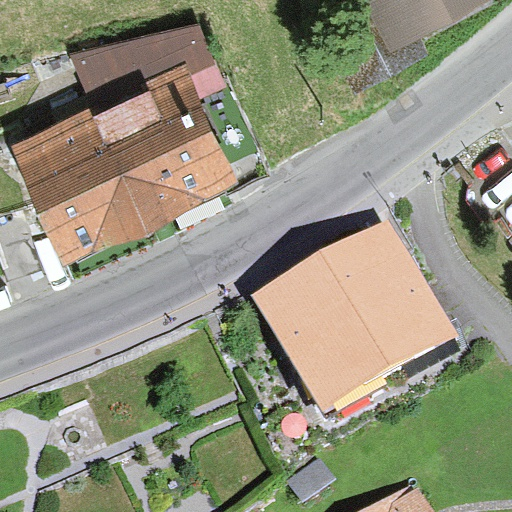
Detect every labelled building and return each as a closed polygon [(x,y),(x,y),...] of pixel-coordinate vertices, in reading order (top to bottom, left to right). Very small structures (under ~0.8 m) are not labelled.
[(347,0),(314,19),(352,87),(423,47),(411,25),(456,0),(347,0)] [(195,20),(65,48),(87,97),(6,134),(62,262),(241,184),(202,94),(225,84),(195,20)] [(39,267),(18,210),(0,216),(0,269),(4,280),(39,267)] [(458,350),(387,228),(248,308),(319,430),(458,350)] [(424,511),(410,488),(369,511),(424,511)]
